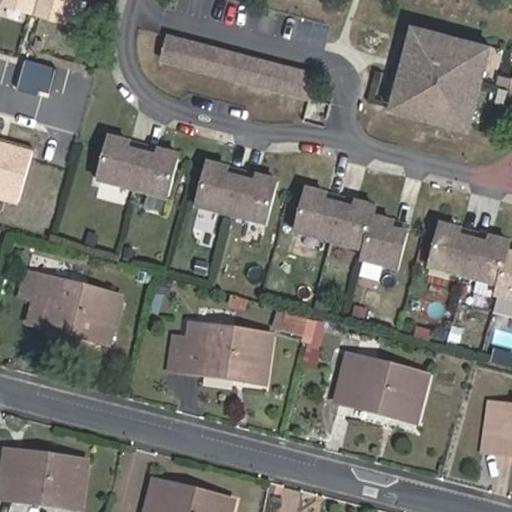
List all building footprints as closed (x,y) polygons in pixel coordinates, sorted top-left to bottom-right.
[(79,0),(0,0),(0,4),(72,26),(79,0)] [(492,46),(415,25),(393,108),(470,128),(492,46)] [(157,58),(302,96),(310,72),(163,34),(157,58)] [(169,200),(181,156),(111,138),(99,182),(169,200)] [(34,152),(0,141),(0,202),(18,208),(34,152)] [(279,182),(210,164),(198,207),(267,226),(279,182)] [(399,271),(411,227),(375,217),(378,208),(309,189),(297,233),(366,252),(364,261),(399,271)] [(511,300),(511,253),(509,252),(511,243),(442,225),(431,269),(500,287),(498,296),(511,300)] [(21,296),(36,300),(43,276),(27,272),(21,296)] [(43,276),(36,300),(31,319),(87,335),(86,339),(110,345),(123,298),(43,276)] [(287,314),(282,331),(304,337),(309,320),(287,314)] [(193,323),(190,340),(185,368),(242,376),(242,381),(266,384),(273,336),(193,323)] [(185,368),(190,340),(173,337),(168,369),(184,372),(185,368)] [(416,423),(428,377),(350,355),(338,397),(395,412),(393,417),(416,423)] [(501,449),(508,405),(491,403),(483,452),(500,455),(501,449)] [(511,405),(508,405),(501,449),(511,450),(511,405)] [(81,511),(88,462),(7,450),(0,496),(59,504),(59,508),(81,511)] [(232,511),(235,501),(155,479),(147,511),(232,511)]
